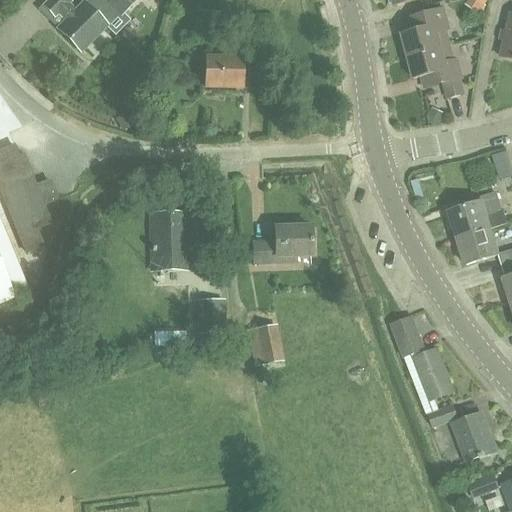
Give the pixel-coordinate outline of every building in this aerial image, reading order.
[(107,26),(84,3),(76,12),(69,5),(71,2),(69,0),(49,0),(44,6),(55,18),(59,14),(66,21),(58,29),(82,53),(107,26)] [(87,0),(84,3),(107,26),(118,16),(120,18),(137,0),(87,0)] [(484,17),(490,9),(485,6),(488,2),(487,0),(469,0),(465,5),(478,15),(479,13),(484,17)] [(405,19),(408,33),(402,35),(408,58),(442,48),(451,46),(447,31),(450,30),(445,9),(426,14),(405,19)] [(511,61),(511,15),(510,15),(498,58),(511,61)] [(226,43),(227,24),(197,24),(196,42),(226,43)] [(461,80),(462,80),(457,61),(455,61),(451,46),(442,48),(408,58),(413,80),(420,78),(423,90),(443,85),(444,85),(447,99),(465,95),(461,80)] [(242,89),(243,57),(206,57),(205,88),(242,89)] [(122,132),(133,125),(126,113),(115,119),(122,132)] [(44,205),(57,199),(50,181),(36,186),(23,155),(19,157),(14,145),(0,151),(0,190),(25,253),(43,246),(36,229),(51,223),(44,205)] [(491,229),(491,230),(508,224),(504,211),(502,211),(497,194),(465,203),(466,207),(450,212),(458,239),(491,229)] [(152,271),(187,270),(187,213),(151,214),(152,271)] [(0,305),(28,294),(0,224),(0,305)] [(295,256),(311,255),(310,227),(274,228),(274,245),(264,246),(264,242),(252,243),(252,264),(295,263),(295,256)] [(491,229),(458,239),(466,265),(499,255),(491,230),(491,229)] [(506,266),(511,263),(511,250),(502,254),(506,266)] [(224,334),(223,301),(198,301),(198,334),(224,334)] [(407,319),(392,326),(404,357),(424,349),(412,318),(407,319)] [(283,360),(276,324),(247,330),(254,366),(283,360)] [(404,357),(426,416),(428,415),(440,411),(436,398),(453,392),(445,371),(436,350),(431,352),(426,354),(424,349),(404,357)] [(440,411),(428,415),(434,430),(459,420),(454,406),(440,411)] [(481,461),(496,455),(482,415),(453,425),(467,463),(480,458),(481,461)] [(474,500),(501,490),(494,475),(468,486),(474,500)]
